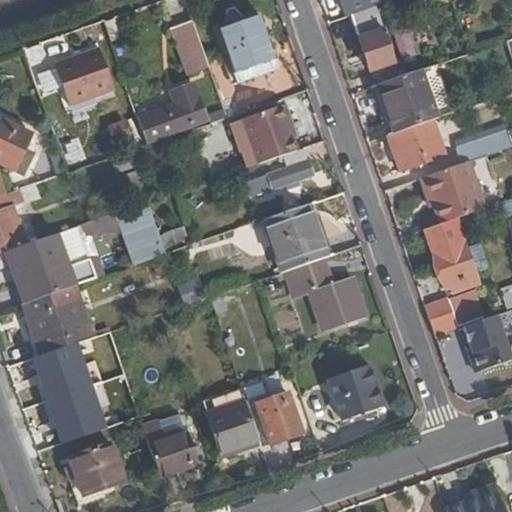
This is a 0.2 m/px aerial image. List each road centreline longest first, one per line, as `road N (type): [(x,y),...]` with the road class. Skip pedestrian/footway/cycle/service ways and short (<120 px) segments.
road 1 (residential): [(450,445),(298,0)]
road 2 (residential): [(450,445),(256,511)]
